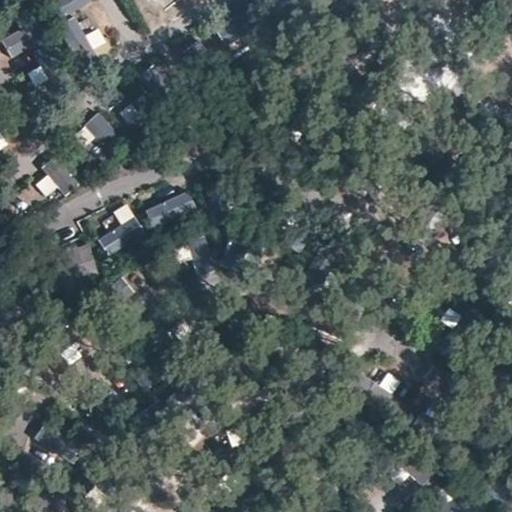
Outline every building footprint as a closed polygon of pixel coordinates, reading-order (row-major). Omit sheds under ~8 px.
[(54,0),(61,18),(93,7),(90,0),(54,0)] [(106,43),(100,29),(85,35),(79,21),(66,26),(78,54),(106,43)] [(3,46),(11,61),(40,45),(32,30),(3,46)] [(28,79),(53,67),(44,47),(18,60),(28,79)] [(80,132),(103,152),(119,133),(97,113),(80,132)] [(38,164),(45,192),(72,185),(66,158),(38,164)] [(205,188),(209,205),(228,201),(224,184),(205,188)] [(189,192),(145,208),(152,227),(196,211),(189,192)] [(212,255),(204,238),(188,246),(196,263),(212,255)] [(34,442),(75,465),(85,446),(44,424),(34,442)]
